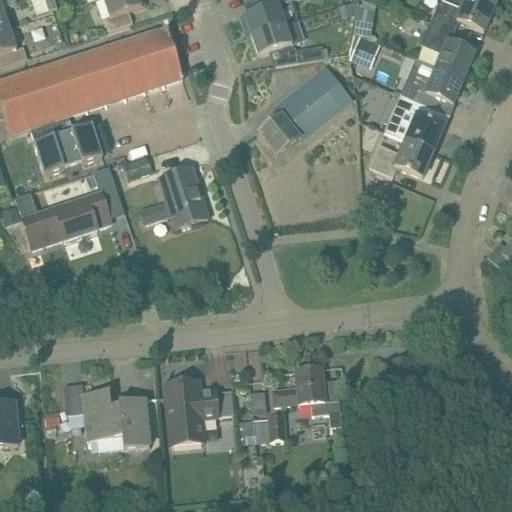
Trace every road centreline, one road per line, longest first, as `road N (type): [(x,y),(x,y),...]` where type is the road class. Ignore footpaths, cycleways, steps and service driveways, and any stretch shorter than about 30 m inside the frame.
road 1 (residential): [(284,324),(214,115),(224,71),(200,0)]
road 2 (residential): [(0,355),(284,324)]
road 3 (unclassified): [(459,307),(467,228),(511,105)]
road 4 (residential): [(284,324),(459,307)]
